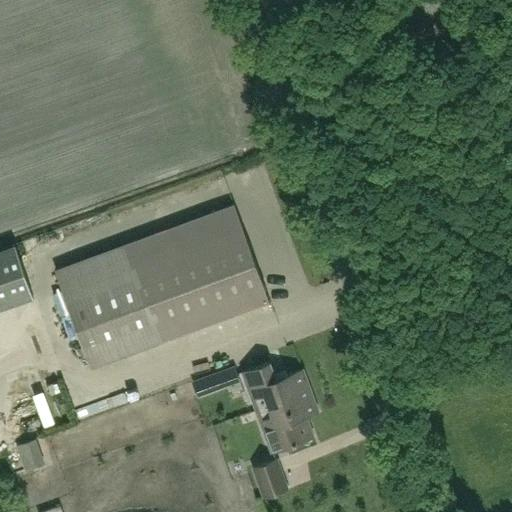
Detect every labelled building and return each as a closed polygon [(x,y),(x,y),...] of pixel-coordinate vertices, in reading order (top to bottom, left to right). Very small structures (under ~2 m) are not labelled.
[(383,0),(394,28),(405,24),(406,28),(409,27),(413,39),(451,26),(447,14),(458,10),(454,0),(383,0)] [(375,27),(344,37),(353,63),(384,52),(375,27)] [(233,204),(55,269),(91,367),(269,301),(233,204)] [(15,245),(0,250),(0,309),(33,298),(15,245)] [(270,363),(243,373),(249,389),(261,385),(268,404),(277,401),(278,403),(281,402),(285,412),(289,410),(293,421),(306,416),(310,415),(318,412),(302,369),(287,375),(276,379),(274,373),(270,363)] [(235,366),(225,370),(230,384),(240,380),(235,366)] [(60,392),(57,382),(47,385),(51,395),(60,392)] [(276,427),(264,431),(272,453),(314,438),(306,417),(310,415),(306,416),(293,421),(289,410),(285,412),(281,402),(278,403),(277,401),(268,404),(269,407),(276,427)] [(32,440),(19,446),(26,465),(40,459),(32,440)] [(288,489),(277,459),(251,468),(262,498),(288,489)]
